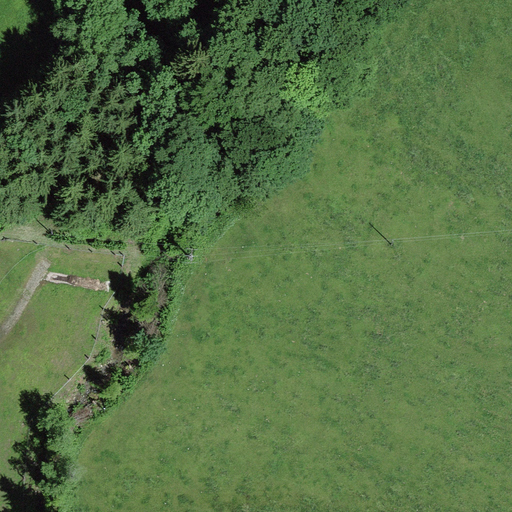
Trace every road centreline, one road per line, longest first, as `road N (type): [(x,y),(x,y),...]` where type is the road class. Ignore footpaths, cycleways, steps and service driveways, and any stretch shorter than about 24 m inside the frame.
road 1 (track): [(24,511),(44,437),(105,292),(112,248),(91,169),(127,98),(203,0)]
road 2 (track): [(91,169),(0,329)]
